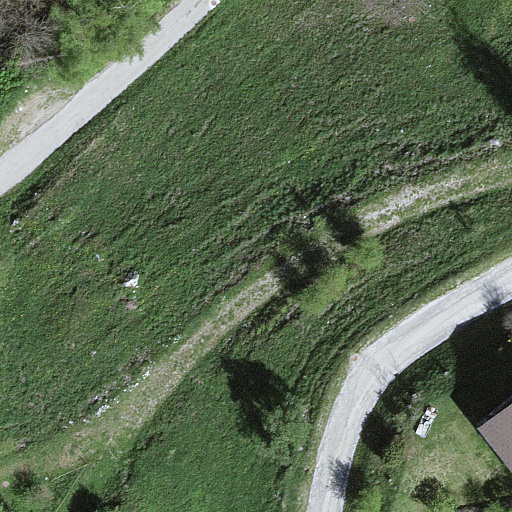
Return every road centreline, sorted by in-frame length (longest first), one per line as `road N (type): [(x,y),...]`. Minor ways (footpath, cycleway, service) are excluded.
road 1 (residential): [(511,277),(384,361),(348,411),(326,511)]
road 2 (residential): [(187,0),(38,159),(0,176)]
